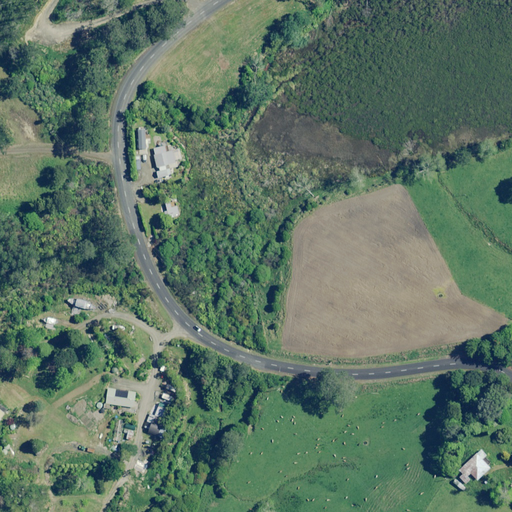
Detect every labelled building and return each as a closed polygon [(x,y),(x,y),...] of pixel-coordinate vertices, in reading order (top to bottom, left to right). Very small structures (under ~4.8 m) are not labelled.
[(169,165),(165,146),(153,149),(160,178),(171,175),(170,169),(166,170),(165,166),(169,165)] [(180,216),(175,201),(161,205),(164,216),(172,218),(180,216)] [(177,388),(167,384),(166,388),(175,392),(177,388)] [(136,392),(108,389),(105,408),(109,409),(110,404),(134,407),(136,392)] [(163,392),(161,398),(172,402),(174,397),(163,392)] [(160,400),(158,407),(168,411),(171,404),(160,400)] [(148,434),(159,439),(166,420),(150,414),(144,427),(150,429),(148,434)] [(123,420),(113,420),(112,441),(122,442),(123,420)] [(13,423),(9,428),(14,431),(17,426),(13,423)] [(136,432),(128,430),(126,439),(134,441),(136,432)] [(15,437),(11,441),(18,448),(22,443),(15,437)] [(487,456),(481,450),(459,470),(462,473),(456,479),(463,487),(470,480),(467,477),(470,474),(477,481),(490,468),(482,460),(487,456)]
